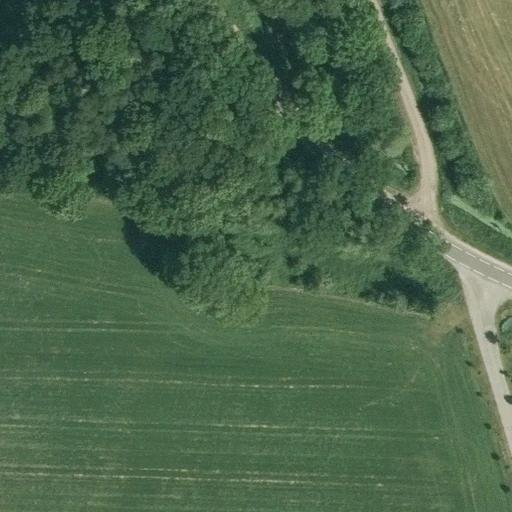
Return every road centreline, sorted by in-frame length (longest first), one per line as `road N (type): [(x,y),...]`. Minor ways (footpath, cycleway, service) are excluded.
road 1 (tertiary): [(511,283),(396,216),(308,133),(196,0)]
road 2 (track): [(467,261),(374,0)]
